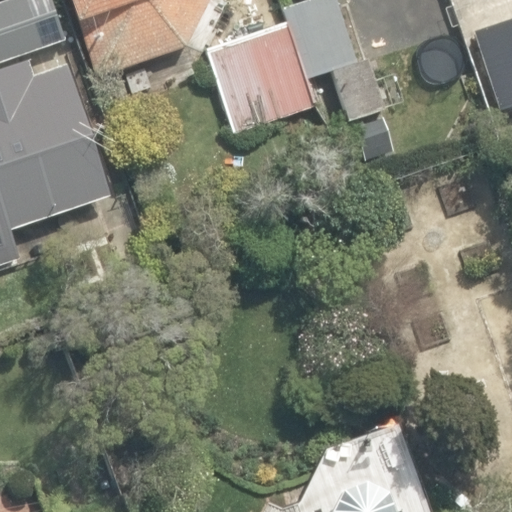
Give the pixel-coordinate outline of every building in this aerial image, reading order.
[(0,61),(63,42),(49,0),(6,0),(0,2),(0,61)] [(66,0),(94,78),(184,49),(206,0),(66,0)] [(328,72),(344,122),(381,111),(365,60),(352,64),(332,0),(310,0),(286,8),(307,78),(328,72)] [(511,15),(471,29),(498,109),(511,104),(511,15)] [(204,50),(231,133),(268,121),(310,107),(283,24),(268,29),(204,50)] [(0,266),(22,259),(11,228),(111,194),(65,59),(35,70),(29,54),(0,63),(0,266)] [(388,511),(387,509),(382,494),(359,483),(337,491),(326,511),(388,511)]
